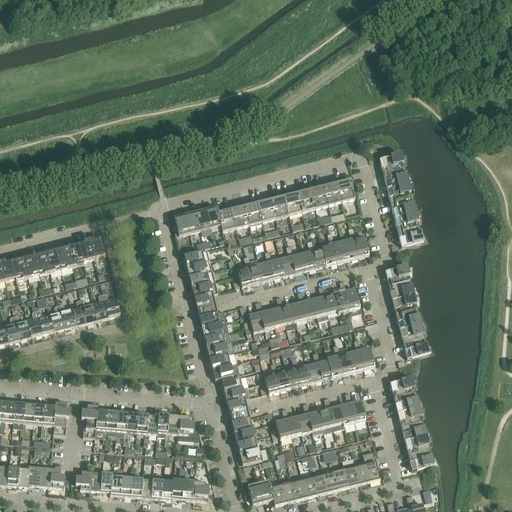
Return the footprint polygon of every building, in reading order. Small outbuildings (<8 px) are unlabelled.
[(379,163),(383,178),(405,172),(401,157),(379,163)] [(405,172),(383,178),(386,192),(408,187),(405,172)] [(337,187),(341,205),(355,202),(348,176),(348,177),(342,178),(344,185),(337,187)] [(341,205),(337,187),(329,189),(328,182),(322,184),(328,209),(341,205)] [(310,194),(315,212),(328,209),(322,184),(316,185),(317,192),(310,194)] [(386,192),(390,207),(412,201),(408,187),(386,192)] [(295,190),(302,215),(315,212),(310,194),(303,195),(301,189),(295,190)] [(284,200),(288,219),(302,215),(295,190),(289,192),(291,198),(284,200)] [(269,197),(275,222),(288,219),(284,200),(277,202),(275,195),(269,197)] [(265,205),(257,207),(262,226),(275,222),(269,197),(263,198),(265,205)] [(390,207),(394,221),(415,216),(412,201),(390,207)] [(243,204),(249,229),(262,226),(257,207),(250,209),(249,202),(243,204)] [(238,212),(231,213),(236,232),(249,229),(243,204),(237,205),(238,212)] [(236,232),(231,213),(224,215),(222,209),(217,210),(216,210),(221,229),(222,236),(236,232)] [(216,210),(217,210),(216,210),(206,212),(210,232),(221,229),(216,210)] [(195,215),(200,234),(210,232),(206,212),(195,215)] [(200,234),(195,215),(185,218),(189,237),(200,234)] [(415,216),(394,221),(397,236),(419,230),(415,216)] [(189,237),(185,218),(174,220),(176,229),(173,230),(175,241),(189,237)] [(419,230),(397,236),(401,251),(423,245),(419,230)] [(353,242),(358,262),(369,259),(364,239),(355,241),(354,236),(349,237),(350,243),(353,242)] [(89,243),(94,262),(105,260),(100,240),(89,243)] [(328,243),(330,248),(332,247),(337,267),(347,264),(342,245),(334,247),(333,242),(328,243)] [(353,242),(350,243),(342,245),(347,264),(358,262),(353,242)] [(89,243),(78,246),(83,268),(84,268),(83,265),(94,262),(89,243)] [(67,251),(72,271),(83,268),(78,246),(77,246),(77,248),(67,251)] [(322,252),(326,270),(337,267),(332,247),(330,248),(321,250),(321,252),(322,252)] [(308,250),(309,255),(311,255),(316,272),(326,270),(322,252),(321,252),(314,254),(312,249),(308,250)] [(56,254),(61,273),(72,271),(67,251),(56,254)] [(61,273),(56,254),(45,257),(50,276),(61,273)] [(184,260),(187,271),(210,265),(207,254),(184,260)] [(293,260),(291,254),(287,256),(288,261),(290,260),(295,278),(305,275),(301,257),(293,260)] [(311,255),(309,255),(301,257),(305,275),(316,272),(311,255)] [(34,259),(39,279),(50,276),(45,257),(34,259)] [(23,262),(28,282),(39,279),(34,259),(23,262)] [(271,265),(270,260),(266,261),(267,266),(269,265),(274,283),(284,280),(280,263),(271,265)] [(280,263),(284,280),(295,278),(290,260),(288,261),(280,263)] [(0,265),(5,285),(15,282),(16,285),(17,284),(11,262),(0,265)] [(12,262),(11,262),(17,284),(28,282),(23,262),(12,265),(12,262)] [(210,265),(187,271),(189,281),(212,275),(210,265)] [(250,270),(249,265),(245,266),(246,271),(248,271),(253,288),(263,286),(259,268),(250,270)] [(259,268),(263,286),(274,283),(269,265),(267,266),(259,268)] [(385,275),(388,290),(410,284),(406,269),(385,275)] [(248,271),(246,271),(237,273),(242,291),(253,288),(248,271)] [(189,281),(192,291),(215,286),(212,275),(189,281)] [(76,289),(89,286),(87,280),(75,284),(76,289)] [(414,299),(410,284),(388,290),(392,304),(414,299)] [(192,291),(195,302),(213,297),(213,298),(217,296),(215,286),(192,291)] [(344,295),(349,315),(350,320),(361,317),(355,292),(346,295),(345,289),(340,291),(341,296),(344,295)] [(325,300),(324,295),(319,296),(320,301),(323,300),(327,318),(337,315),(338,315),(333,298),(325,300)] [(344,295),(341,296),(333,298),(338,315),(337,315),(338,318),(349,315),(344,295)] [(93,306),(97,324),(108,322),(102,297),(99,298),(98,300),(99,305),(93,306)] [(102,297),(108,322),(120,319),(115,301),(108,302),(107,298),(105,297),(102,297)] [(196,309),(199,321),(217,316),(214,304),(213,298),(213,297),(195,302),(196,307),(196,309)] [(414,299),(392,304),(396,319),(417,313),(414,299)] [(317,320),(312,303),(304,305),(303,300),(298,301),(299,306),(302,306),(306,323),(317,320)] [(312,303),(317,320),(318,325),(328,323),(327,318),(323,300),(320,301),(312,303)] [(80,303),(86,327),(97,324),(93,306),(86,308),(85,303),(83,302),(80,303)] [(77,310),(71,312),(75,330),(86,327),(80,303),(77,304),(76,305),(77,310)] [(281,311),(285,328),(296,326),(291,308),(283,310),(282,305),(277,306),(278,311),(281,311)] [(291,308),(296,326),(306,323),(302,306),(299,306),(291,308)] [(61,308),(58,309),(64,333),(75,330),(71,312),(64,314),(63,309),(61,308)] [(55,316),(48,317),(53,335),(64,333),(58,309),(55,309),(54,311),(55,316)] [(256,312),(257,317),(260,316),(264,334),(275,331),(270,314),(262,316),(261,311),(256,312)] [(281,311),(278,311),(270,314),(275,331),(285,328),(281,311)] [(39,313),(36,314),(42,338),(53,335),(48,317),(42,319),(40,314),(39,313)] [(396,319),(399,333),(421,328),(417,313),(396,319)] [(33,321),(26,323),(31,341),(42,338),(36,314),(33,315),(32,317),(33,321)] [(199,321),(202,331),(220,327),(217,316),(199,321)] [(260,316),(257,317),(249,319),(253,337),(264,334),(260,316)] [(16,319),(14,320),(20,344),(31,341),(26,323),(19,325),(18,320),(16,319)] [(11,327),(4,329),(8,347),(20,344),(14,320),(11,320),(10,322),(11,327)] [(202,331),(204,342),(228,336),(226,325),(220,327),(202,331)] [(421,328),(399,333),(403,348),(425,342),(421,328)] [(0,348),(8,347),(4,329),(0,329),(0,348)] [(231,346),(228,336),(204,342),(207,352),(231,346)] [(425,342),(403,348),(407,363),(428,357),(425,342)] [(234,357),(231,346),(207,352),(210,363),(228,358),(234,357)] [(355,349),(356,354),(358,354),(363,374),(374,371),(369,351),(361,353),(359,348),(355,349)] [(337,359),(342,379),(353,376),(348,357),(340,359),(338,354),(334,355),(335,360),(337,359)] [(348,357),(353,376),(363,374),(358,354),(356,354),(348,357)] [(231,369),(228,358),(210,363),(212,373),(231,369)] [(337,359),(335,360),(326,362),(327,364),(328,364),(332,382),(342,379),(337,359)] [(317,367),(322,384),(332,382),(328,364),(327,364),(319,366),(318,361),(314,362),(315,367),(317,367)] [(296,372),(300,390),(311,387),(307,369),(298,372),(297,366),(292,368),(294,373),(296,372)] [(317,367),(315,367),(307,369),(311,387),(322,384),(317,367)] [(231,369),(212,373),(215,384),(233,380),(231,369)] [(290,392),(285,375),(277,377),(276,372),(271,373),(273,378),(275,377),(279,395),(290,392)] [(285,375),(290,392),(300,390),(296,372),(294,373),(285,375)] [(275,377),(273,378),(264,380),(268,397),(279,395),(275,377)] [(222,386),(224,397),(242,392),(240,381),(222,386)] [(390,387),(393,402),(415,396),(411,381),(390,387)] [(224,397),(227,407),(245,403),(242,392),(224,397)] [(419,411),(415,396),(393,402),(397,416),(419,411)] [(349,407),(354,427),(365,424),(360,404),(351,407),(350,402),(346,403),(347,408),(349,407)] [(230,421),(232,426),(250,421),(248,416),(246,407),(245,403),(227,407),(228,412),(230,421)] [(3,425),(5,425),(13,426),(14,407),(4,406),(3,425)] [(53,430),(52,438),(65,439),(67,422),(70,422),(71,413),(66,413),(66,407),(55,406),(55,410),(53,430)] [(20,432),(20,433),(24,433),(25,427),(23,427),(25,408),(14,407),(13,426),(13,432),(20,432)] [(328,412),(334,435),(344,432),(344,429),(343,430),(342,427),(343,427),(339,410),(330,412),(329,407),(325,408),(326,413),(328,412)] [(344,429),(354,427),(349,407),(347,408),(339,410),(343,427),(342,427),(343,430),(344,429)] [(23,427),(25,427),(33,428),(35,409),(25,408),(23,427)] [(97,414),(98,414),(98,409),(87,408),(87,415),(82,414),(81,423),(84,423),(82,440),(95,442),(96,433),(97,414)] [(35,409),(33,428),(41,429),(41,435),(45,435),(45,429),(43,429),(45,410),(35,409)] [(55,410),(45,410),(43,429),(45,429),(53,430),(55,410)] [(397,416),(401,431),(423,425),(419,411),(397,416)] [(304,413),(305,418),(307,418),(312,435),(322,432),(318,415),(309,417),(308,412),(304,413)] [(318,415),(322,432),(323,437),(334,435),(328,412),(326,413),(318,415)] [(107,415),(98,414),(97,414),(96,433),(104,434),(103,440),(107,440),(108,434),(106,434),(107,415)] [(106,434),(108,434),(116,435),(118,416),(107,415),(106,434)] [(124,442),(128,442),(128,436),(126,436),(128,417),(118,416),(116,435),(124,436),(124,442)] [(128,436),(136,437),(138,418),(128,417),(126,436),(128,436)] [(157,436),(165,437),(165,443),(169,443),(169,437),(167,437),(169,418),(158,417),(158,420),(157,436)] [(287,417),(283,418),(284,423),(286,423),(291,440),(301,438),(297,420),(288,422),(287,417)] [(144,438),(144,444),(148,444),(148,438),(146,438),(148,419),(138,418),(136,437),(144,438)] [(167,437),(169,437),(177,438),(179,419),(169,418),(167,437)] [(297,420),(301,438),(312,435),(307,418),(305,418),(297,420)] [(146,438),(148,438),(157,439),(157,436),(158,420),(148,419),(146,438)] [(179,419),(177,438),(178,438),(177,444),(199,446),(196,433),(194,433),(194,427),(189,426),(190,420),(179,419)] [(232,426),(234,437),(252,432),(250,421),(232,426)] [(286,423),(284,423),(275,426),(280,443),(291,440),(286,423)] [(426,440),(423,425),(401,431),(404,445),(426,440)] [(252,432),(234,437),(237,447),(255,443),(252,432)] [(404,445),(408,460),(430,454),(426,440),(404,445)] [(237,447),(239,458),(258,453),(255,443),(237,447)] [(258,453),(239,458),(242,469),(262,464),(260,452),(258,453)] [(430,454),(408,460),(412,475),(434,469),(430,454)] [(365,468),(369,485),(380,483),(373,455),(362,458),(365,468)] [(344,473),(348,491),(359,488),(354,471),(353,466),(343,468),(344,473)] [(365,468),(354,471),(359,488),(369,485),(365,468)] [(7,490),(9,471),(0,470),(0,490),(0,491),(0,489),(7,490)] [(34,492),(38,492),(40,471),(28,470),(28,473),(29,473),(28,489),(35,490),(34,492)] [(9,471),(7,490),(14,490),(14,492),(17,493),(19,472),(9,471)] [(50,472),(40,471),(38,492),(41,492),(41,491),(48,491),(50,472)] [(29,473),(28,473),(19,472),(17,493),(20,493),(21,491),(28,492),(28,489),(29,473)] [(50,472),(48,491),(59,492),(59,488),(64,488),(65,480),(60,479),(60,473),(50,472)] [(348,491),(344,473),(333,476),(338,493),(348,491)] [(110,497),(110,499),(117,500),(117,501),(120,502),(122,481),(123,475),(112,474),(112,478),(113,478),(113,480),(112,480),(110,497)] [(79,494),(90,495),(92,476),(81,475),(81,481),(76,481),(75,489),(80,490),(79,494)] [(97,497),(100,498),(102,477),(92,476),(90,495),(97,496),(97,497)] [(158,505),(161,505),(163,484),(163,479),(162,479),(160,477),(157,476),(155,478),(153,478),(153,484),(151,503),(158,503),(158,505)] [(323,478),(327,496),(338,493),(333,476),(323,478)] [(102,477),(100,498),(103,498),(104,496),(110,497),(112,480),(113,480),(113,478),(112,478),(102,477)] [(323,478),(313,481),(317,499),(327,496),(323,478)] [(122,481),(120,502),(123,502),(124,500),(131,501),(132,482),(122,481)] [(317,499),(313,481),(302,484),(306,501),(317,499)] [(137,503),(141,504),(142,483),(132,482),(131,501),(137,501),(137,503)] [(142,483),(141,504),(144,504),(144,502),(151,503),(153,484),(142,483)] [(178,505),(182,505),(184,484),(173,483),(173,485),(172,502),(179,503),(178,505)] [(163,484),(161,505),(164,506),(164,504),(172,505),(172,502),(173,485),(163,484)] [(184,484),(182,505),(185,505),(185,503),(192,504),(194,485),(184,484)] [(258,486),(263,506),(273,503),(271,492),(269,484),(258,486)] [(302,484),(292,486),(296,504),(306,501),(302,484)] [(194,485),(192,504),(203,505),(203,501),(208,501),(209,486),(204,486),(194,485)] [(263,506),(258,486),(247,489),(252,508),(263,506)] [(281,489),(285,506),(296,504),(292,486),(281,489)] [(281,489),(271,492),(273,503),(275,509),(285,506),(281,489)]
